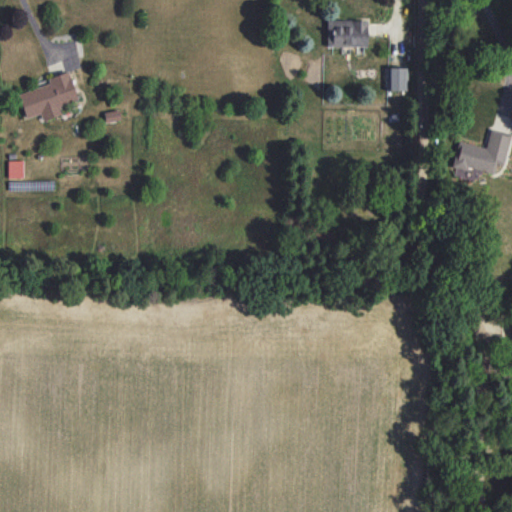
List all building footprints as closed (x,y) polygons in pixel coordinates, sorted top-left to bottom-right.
[(326,46),(366,46),(366,20),(326,20),(326,46)] [(404,90),(403,67),(385,67),(386,91),(404,90)] [(17,92),(25,118),(40,113),(42,120),(61,114),(59,104),(76,99),(68,71),(47,77),(48,84),(17,92)] [(509,133),(490,129),(485,148),(456,141),(451,164),(499,175),(509,133)] [(22,160),(7,160),(8,177),(23,177),(22,160)]
